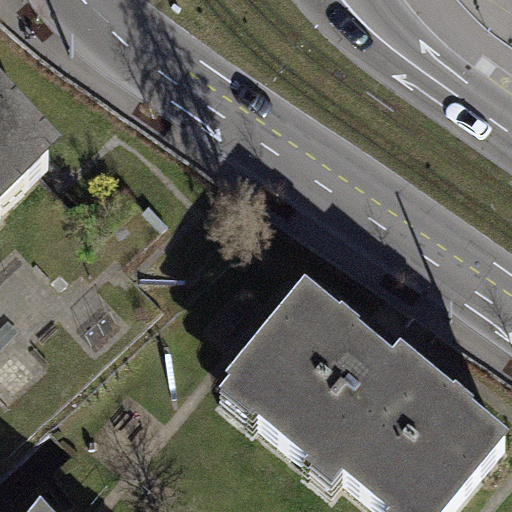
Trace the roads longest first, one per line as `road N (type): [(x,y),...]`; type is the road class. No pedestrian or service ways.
road 1 (secondary): [(84,0),(160,61),(511,298)]
road 2 (secondary): [(511,138),(411,73),(347,11)]
